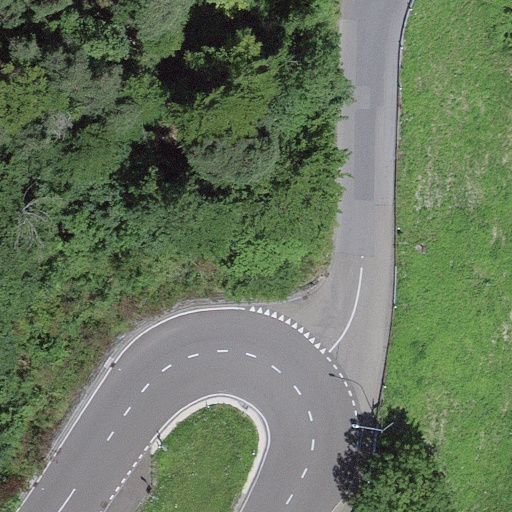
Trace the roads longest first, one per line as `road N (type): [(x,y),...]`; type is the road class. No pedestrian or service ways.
road 1 (tertiary): [(371,0),(363,266),(348,327),(296,385)]
road 2 (secondary): [(296,385),(245,354),(194,353),(162,369),(60,511)]
road 3 (secondary): [(287,511),(309,457),(311,424),(296,385)]
